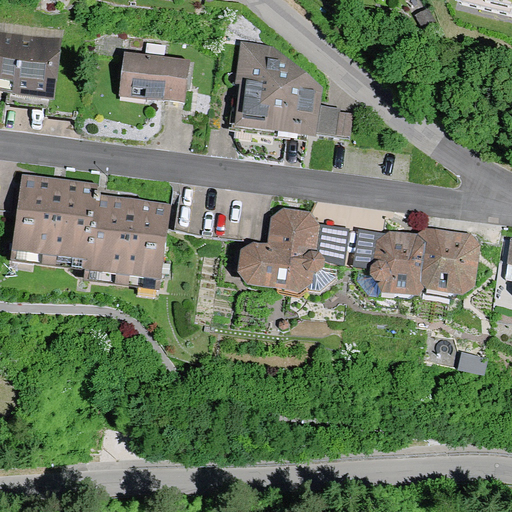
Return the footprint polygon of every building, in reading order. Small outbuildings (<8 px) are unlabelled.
[(511,0),(462,0),(461,4),(511,17),(511,14),(511,0)] [(56,46),(0,38),(0,89),(48,95),(46,111),(78,114),(84,62),(54,58),(56,46)] [(145,60),(130,58),(126,90),(146,93),(145,100),(184,105),(189,65),(163,62),(165,47),(147,45),(145,60)] [(270,52),(235,48),(228,123),(309,135),(312,114),(314,93),(270,52)] [(352,119),(312,114),(309,135),(349,140),(352,119)] [(88,256),(96,196),(96,192),(22,183),(12,256),(65,263),(66,253),(88,256)] [(96,196),(88,256),(87,266),(109,268),(107,278),(160,285),(170,212),(99,203),(100,197),(96,196)] [(269,215),(178,203),(174,235),(265,247),(269,215)] [(276,224),(272,254),(255,252),(246,258),(243,277),(250,287),(298,293),(307,287),(310,291),(320,292),(335,280),(337,268),(323,266),(318,261),(311,260),(314,229),(307,221),(285,217),(276,224)] [(429,236),(423,235),(417,239),(417,243),(411,243),(390,239),(382,246),(378,268),(373,273),(358,271),(356,283),(368,299),(382,300),(384,286),(396,288),(395,291),(399,295),(418,297),(421,294),(429,236)] [(424,286),(445,289),(449,295),(461,296),(470,289),(475,250),(468,242),(443,238),(439,241),(436,237),(429,236),(421,294),(423,294),(424,286)]
